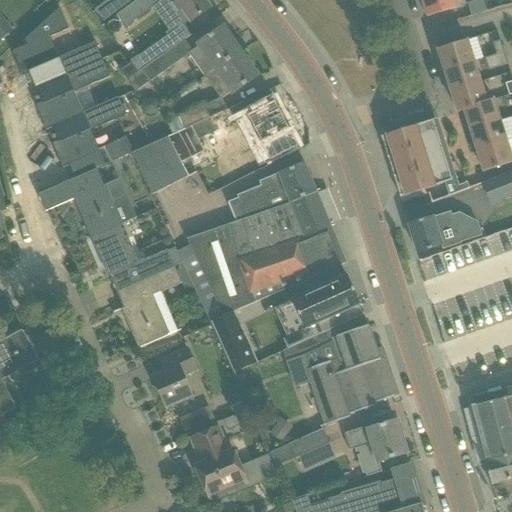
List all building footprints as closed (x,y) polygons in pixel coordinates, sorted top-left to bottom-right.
[(138,0),(117,15),(126,27),(152,8),(146,0),(138,0)] [(119,0),(125,8),(136,0),(119,0)] [(158,0),(153,4),(161,14),(170,7),(176,15),(181,12),(188,23),(190,21),(190,22),(194,19),(209,8),(203,0),(158,0)] [(421,0),(427,17),(458,8),(457,7),(466,5),(464,0),(421,0)] [(483,0),(468,5),(470,15),(486,10),(483,0)] [(104,3),(93,11),(103,24),(114,17),(105,5),(104,3)] [(27,46),(12,52),(17,64),(23,77),(24,77),(29,75),(32,81),(35,89),(102,60),(95,43),(59,58),(54,48),(50,38),(69,30),(60,9),(59,9),(24,41),(27,46)] [(0,16),(0,42),(13,32),(0,16)] [(167,36),(130,63),(131,65),(137,73),(164,55),(191,36),(184,26),(182,23),(172,30),(166,34),(167,36)] [(196,65),(205,78),(240,52),(223,28),(198,45),(199,46),(188,54),(196,65)] [(437,50),(444,71),(473,62),(467,41),(448,47),(448,46),(442,48),(442,49),(437,50)] [(500,41),(492,44),(496,55),(504,53),(500,41)] [(212,89),(220,100),(231,93),(233,95),(258,77),(240,52),(205,78),(212,89)] [(504,53),(496,55),(499,67),(507,64),(504,53)] [(121,71),(136,93),(150,83),(173,68),(164,55),(137,73),(131,65),(121,71)] [(36,105),(35,106),(41,119),(45,129),(46,131),(52,128),(52,127),(83,114),(83,113),(78,103),(74,93),(87,87),(110,77),(102,60),(35,89),(38,96),(41,103),(36,105)] [(473,62),(444,71),(450,92),(480,83),(473,62)] [(480,83),(450,92),(457,113),(464,111),(464,110),(486,103),(486,102),(480,83)] [(53,144),(52,145),(57,157),(61,166),(62,169),(69,166),(99,152),(98,150),(94,141),(90,131),(104,125),(126,116),(119,97),(95,107),(83,113),(83,114),(52,127),(52,128),(55,135),(58,142),(53,144)] [(486,103),(464,110),(464,111),(470,130),(500,121),(493,100),(486,102),(486,103)] [(275,102),(235,122),(258,167),(298,147),(275,102)] [(168,124),(172,134),(191,126),(209,118),(204,106),(179,117),(180,119),(168,124)] [(391,135),(386,136),(405,197),(452,182),(433,121),(398,133),(397,132),(391,134),(391,135)] [(500,121),(470,130),(477,151),(506,142),(500,121)] [(172,134),(167,136),(168,138),(180,162),(200,153),(203,151),(191,126),(172,134)] [(112,144),(108,146),(115,161),(133,153),(125,137),(112,144)] [(133,154),(153,195),(188,178),(168,138),(133,154)] [(511,161),(506,142),(477,151),(483,173),(511,163),(511,161)] [(99,152),(69,166),(75,180),(96,170),(105,166),(99,152)] [(237,222),(187,239),(190,247),(222,318),(235,312),(241,310),(311,279),(298,241),(331,227),(304,164),(283,173),(271,178),(260,182),(262,186),(258,188),(249,192),(238,196),(239,199),(247,219),(237,222)] [(76,199),(92,237),(136,218),(128,198),(111,205),(96,170),(54,188),(38,195),(46,212),(76,199)] [(511,197),(511,172),(485,183),(482,184),(490,206),(511,197)] [(409,225),(408,225),(418,254),(436,248),(441,246),(442,250),(460,244),(459,242),(467,239),(481,235),(479,229),(465,233),(459,214),(451,216),(450,212),(427,219),(409,225)] [(136,218),(92,237),(105,267),(108,266),(112,275),(109,276),(116,292),(174,267),(166,250),(136,263),(120,226),(137,219),(136,218)] [(450,282),(464,278),(459,260),(418,271),(432,323),(459,316),(450,282)] [(174,267),(116,292),(124,309),(126,308),(130,317),(128,319),(140,347),(140,348),(159,340),(167,337),(150,297),(181,284),(174,267)] [(292,347),(293,347),(363,316),(362,315),(361,315),(357,306),(358,305),(346,278),(275,310),(288,338),(284,340),(287,349),(292,347)] [(235,312),(222,318),(211,322),(233,373),(257,363),(235,312)] [(301,357),(307,373),(329,365),(334,378),(355,370),(351,361),(377,352),(376,350),(363,316),(293,347),(298,358),(301,357)] [(511,327),(488,334),(485,323),(454,331),(467,383),(499,375),(496,365),(511,360),(511,327)] [(0,416),(5,424),(17,418),(13,410),(16,408),(0,379),(22,368),(26,376),(42,367),(38,359),(37,357),(47,352),(42,343),(33,349),(24,332),(0,345),(0,416)] [(311,384),(325,427),(351,418),(350,416),(375,407),(374,404),(399,396),(382,348),(376,350),(377,352),(351,361),(355,370),(334,378),(329,365),(307,373),(311,384)] [(153,378),(166,408),(191,397),(182,376),(195,371),(187,350),(161,361),(166,373),(153,378)] [(511,426),(511,388),(470,400),(479,436),(511,426)] [(233,414),(251,407),(243,392),(227,399),(233,414)] [(232,416),(237,425),(255,417),(251,407),(233,414),(234,415),(232,416)] [(190,416),(179,420),(185,433),(196,429),(190,416)] [(282,419),(270,436),(282,444),(294,428),(282,419)] [(368,428),(345,435),(350,451),(357,449),(365,474),(380,469),(378,463),(385,461),(407,454),(396,422),(376,428),(369,430),(368,428)] [(511,426),(479,436),(486,462),(511,454),(511,426)] [(217,428),(191,439),(202,464),(196,467),(210,500),(217,497),(247,485),(274,473),(267,457),(240,469),(232,451),(228,453),(217,428)] [(322,431),(290,445),(295,458),(329,444),(322,431)] [(485,462),(491,486),(511,480),(511,454),(486,462),(485,462)] [(310,495),(292,501),(296,511),(423,511),(421,504),(420,505),(413,483),(399,487),(397,480),(400,480),(399,478),(393,481),(381,484),(381,487),(371,487),(361,490),(351,493),(342,498),(341,496),(327,501),(327,502),(330,501),(332,509),(319,511),(312,511),(311,506),(308,497),(310,497),(310,495)] [(292,503),(282,507),(284,511),(294,511),(295,511),(292,503)]
